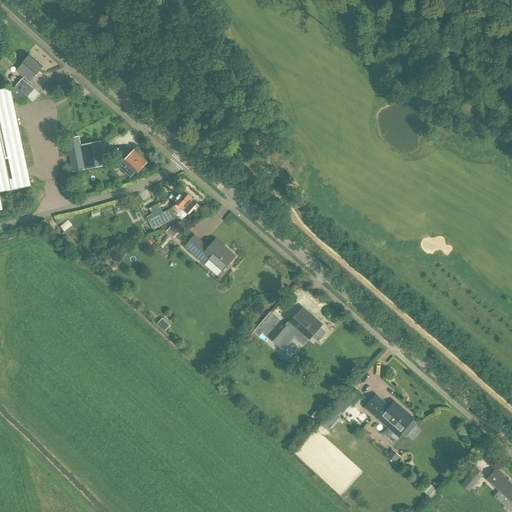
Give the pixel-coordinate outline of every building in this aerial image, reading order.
[(16,87),(27,96),(28,97),(33,90),(27,84),(35,74),(36,75),(42,67),(29,56),(22,63),(23,64),(16,72),(23,78),(16,87)] [(12,99),(27,96),(16,87),(10,88),(0,90),(0,210),(2,210),(0,200),(0,192),(30,186),(12,99)] [(66,139),(72,172),(105,166),(103,156),(104,156),(103,150),(102,150),(100,142),(80,146),(78,137),(66,139)] [(137,173),(147,162),(134,150),(125,159),(123,158),(116,165),(130,178),(136,172),(137,173)] [(173,202),(187,215),(197,203),(183,191),(173,202)] [(171,208),(153,218),(153,219),(150,215),(146,217),(153,230),(175,217),(171,208)] [(62,234),(65,238),(76,230),(72,226),(62,234)] [(166,232),(173,238),(177,233),(170,227),(166,232)] [(61,243),(58,240),(59,239),(52,233),(49,235),(58,245),(61,243)] [(215,240),(213,242),(208,248),(194,236),(184,247),(204,264),(208,259),(222,271),(235,257),(215,240)] [(64,239),(60,242),(78,259),(81,256),(64,239)] [(302,308),(290,322),(291,324),(287,328),(279,322),(267,335),(279,346),(291,332),(295,327),(309,339),(312,336),(317,341),(321,337),(324,333),(319,328),(322,325),(313,317),(312,319),(308,315),(309,314),(302,308)] [(375,395),(364,408),(385,426),(388,422),(401,433),(402,432),(406,436),(414,426),(410,423),(411,421),(405,415),(407,413),(406,413),(405,414),(401,410),(402,409),(394,402),(389,407),(375,395)] [(461,485),(469,491),(482,475),(475,469),(461,485)] [(495,470),(486,480),(487,480),(501,493),(496,498),(494,497),(511,511),(511,510),(511,485),(496,471),(495,470)] [(421,491),(431,500),(438,492),(428,483),(421,491)]
